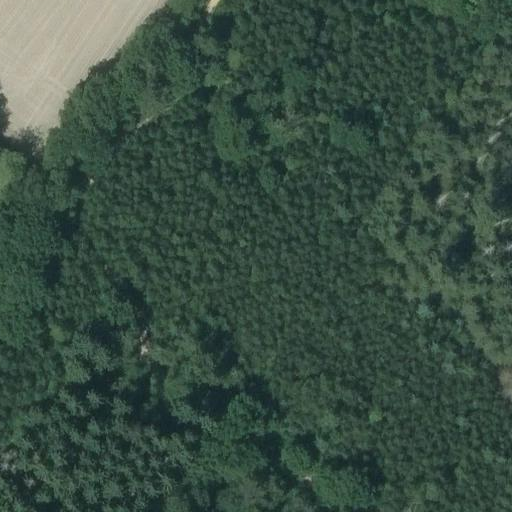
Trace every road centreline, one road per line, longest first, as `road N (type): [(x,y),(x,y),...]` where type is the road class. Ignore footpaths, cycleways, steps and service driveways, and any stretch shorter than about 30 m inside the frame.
road 1 (unknown): [(212,0),(180,95),(83,186),(76,208),(84,240),(136,311),(155,378),(342,511)]
road 2 (track): [(511,24),(171,511)]
